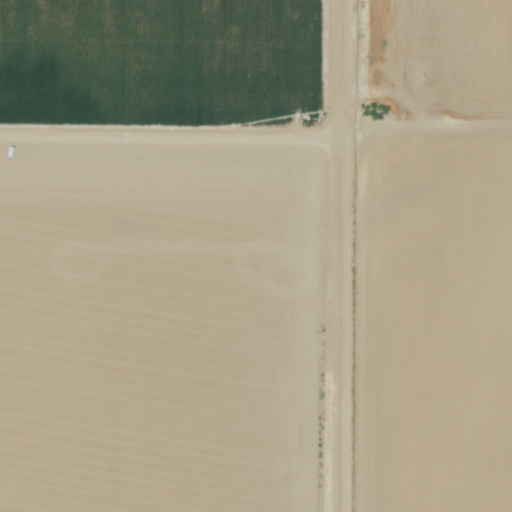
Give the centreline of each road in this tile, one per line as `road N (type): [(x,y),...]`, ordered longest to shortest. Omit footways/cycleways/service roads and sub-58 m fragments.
road 1 (residential): [(356,511),(360,0)]
road 2 (residential): [(511,131),(0,127)]
